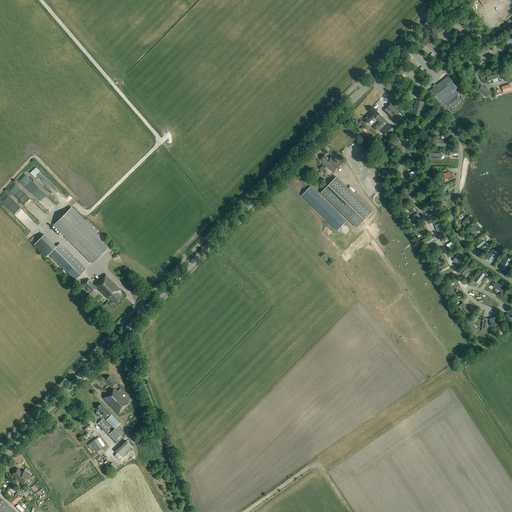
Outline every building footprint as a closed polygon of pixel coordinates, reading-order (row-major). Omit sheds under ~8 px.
[(486,49),(477,54),(479,57),(488,52),(486,49)] [(458,95),(454,90),(456,89),(456,88),(451,81),(452,80),(449,76),(430,91),(434,96),(434,97),(442,107),(446,104),(447,106),(451,103),(450,101),(458,95)] [(511,90),(511,89),(510,84),(502,87),(504,93),(511,90)] [(490,91),(481,85),(477,91),(486,97),(490,91)] [(424,111),(422,110),(424,102),(416,100),(412,115),(420,117),(422,117),(424,111)] [(391,118),(398,112),(391,104),(384,111),(391,118)] [(388,123),(384,119),(372,107),(369,111),(371,113),(369,116),(368,115),(366,117),(367,118),(366,119),(369,123),(375,117),(380,122),(374,128),(378,133),(388,123)] [(381,131),(389,139),(391,137),(390,137),(396,131),(389,124),(381,131)] [(398,137),(392,146),(396,148),(401,139),(398,137)] [(426,140),(417,138),(415,144),(424,147),(426,140)] [(447,141),(435,138),(433,145),(445,148),(447,141)] [(441,153),(429,152),(429,160),(441,161),(441,153)] [(329,158),(326,155),(321,160),(333,173),(341,165),(332,156),(329,158)] [(24,172),(17,178),(19,181),(26,175),(24,172)] [(443,183),(455,177),(453,173),(441,179),(443,183)] [(372,212),(336,177),(322,193),(357,227),(372,212)] [(416,189),(425,184),(423,180),(414,185),(416,189)] [(302,196),(337,230),(346,221),(310,187),(302,196)] [(448,192),(439,198),(441,202),(451,196),(448,192)] [(7,194),(0,200),(19,218),(25,212),(7,194)] [(54,225),(92,263),(110,246),(71,207),(54,225)] [(436,207),(430,210),(432,216),(437,214),(436,211),(438,211),(436,207)] [(418,213),(407,220),(410,223),(420,217),(418,213)] [(474,221),(469,216),(461,223),(465,227),(466,228),(474,221)] [(481,228),(476,223),(469,231),(474,236),(481,228)] [(416,237),(427,231),(425,227),(414,233),(416,237)] [(57,247),(44,234),(34,245),(46,257),(57,247)] [(432,239),(430,236),(420,241),(422,245),(432,239)] [(478,249),(479,248),(482,251),(488,246),(485,242),(483,244),(480,241),(475,245),(478,249)] [(451,242),(447,245),(446,245),(450,251),(455,248),(451,242)] [(57,247),(49,254),(75,280),(86,270),(60,244),(57,247)] [(462,251),(452,258),(455,261),(465,255),(462,251)] [(497,255),(491,251),(485,258),(491,262),(497,255)] [(444,260),(442,256),(433,263),(435,266),(444,260)] [(504,259),(500,268),(506,271),(510,262),(504,259)] [(438,273),(448,267),(446,264),(436,269),(438,273)] [(469,265),(460,273),(463,276),(472,268),(469,265)] [(481,272),(475,281),(478,283),(485,275),(481,272)] [(105,275),(95,285),(89,279),(83,285),(91,293),(97,287),(110,300),(114,304),(121,296),(117,292),(120,289),(105,275)] [(506,288),(496,282),(495,282),(496,283),(494,286),(498,289),(498,290),(502,293),(506,288)] [(469,309),(463,302),(460,305),(468,315),(468,314),(469,314),(468,313),(471,311),(469,309)] [(498,316),(489,319),(491,327),(500,324),(498,316)] [(471,321),(468,324),(474,332),(477,330),(471,321)] [(110,376),(104,381),(113,389),(103,398),(119,414),(130,403),(132,400),(120,388),(117,391),(114,388),(119,383),(114,379),(113,379),(110,376)] [(96,409),(98,410),(95,413),(96,414),(99,418),(101,418),(103,416),(106,418),(110,414),(105,408),(101,404),(96,409)] [(124,432),(117,426),(120,423),(112,414),(106,420),(103,418),(98,424),(109,434),(108,435),(117,443),(123,438),(121,436),(124,432)] [(105,446),(99,437),(90,443),(97,452),(105,446)] [(126,441),(116,451),(121,457),(132,447),(126,441)] [(22,472),(18,469),(12,474),(23,486),(32,477),(24,470),(22,472)] [(22,497),(28,503),(34,496),(24,486),(9,501),(14,505),(22,497)] [(14,511),(2,500),(0,501),(0,511),(14,511)]
